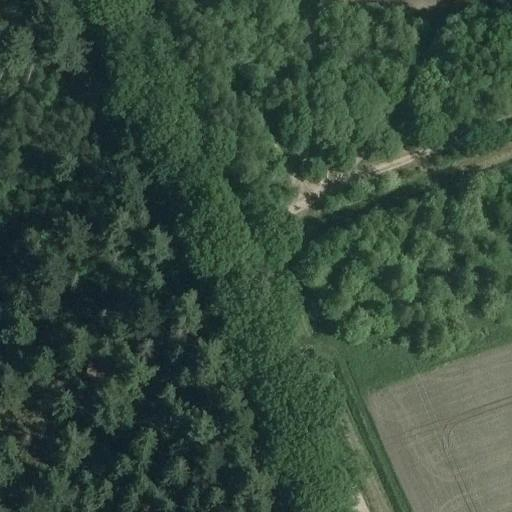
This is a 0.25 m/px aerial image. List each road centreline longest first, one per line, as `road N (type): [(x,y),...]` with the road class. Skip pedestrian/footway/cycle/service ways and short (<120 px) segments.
road 1 (track): [(121,0),(356,511)]
road 2 (track): [(511,116),(284,207)]
